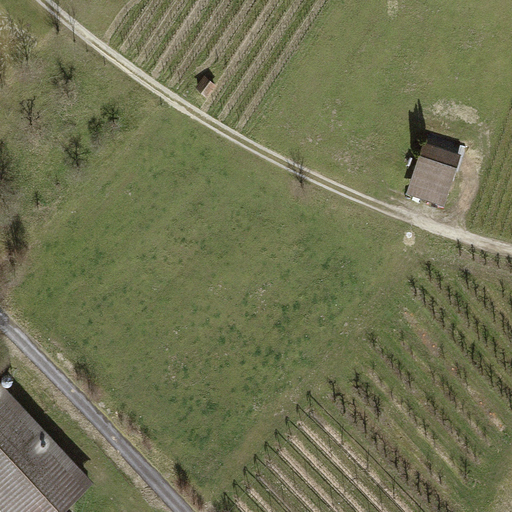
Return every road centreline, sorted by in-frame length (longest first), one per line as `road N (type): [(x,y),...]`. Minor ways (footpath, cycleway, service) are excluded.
road 1 (track): [(48,0),(169,92),(322,183),(511,249)]
road 2 (track): [(183,511),(0,317)]
